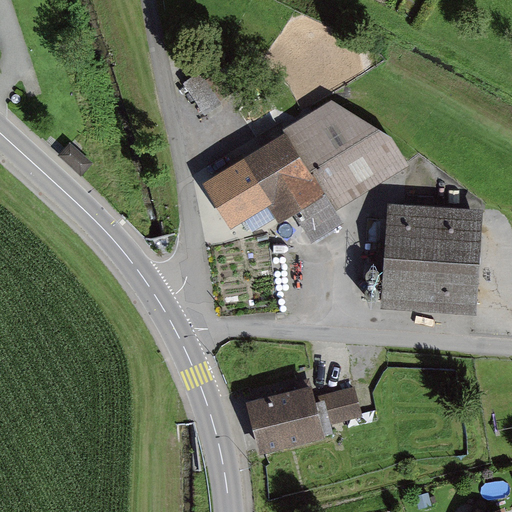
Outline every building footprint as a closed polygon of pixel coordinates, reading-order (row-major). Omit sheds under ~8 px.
[(207,80),(200,71),(182,84),(206,117),(222,105),(219,102),(250,80),(235,60),(207,80)] [(393,138),(333,100),(284,131),(287,132),(336,212),(410,166),(393,138)] [(336,212),(287,132),(202,183),(231,232),(269,209),(279,225),(296,214),(313,241),(343,223),(336,212)] [(485,211),(389,205),(382,310),(478,316),(485,211)] [(313,386),(247,403),(260,456),(327,439),(326,437),(316,398),(313,386)] [(356,388),(316,398),(326,437),(334,435),(332,425),(363,418),(356,388)]
